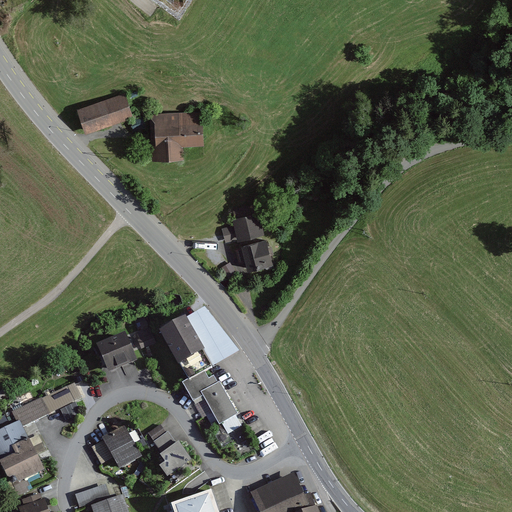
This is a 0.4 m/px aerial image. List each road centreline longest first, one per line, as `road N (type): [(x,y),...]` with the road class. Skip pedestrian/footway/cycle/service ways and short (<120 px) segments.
road 1 (tertiary): [(0,62),(51,130),(251,348)]
road 2 (residential): [(305,442),(233,473),(210,461),(177,408),(154,392),(118,394),(93,410),(68,453),(58,493),(64,511)]
road 3 (unclassified): [(511,132),(450,145),(385,180),(251,348)]
